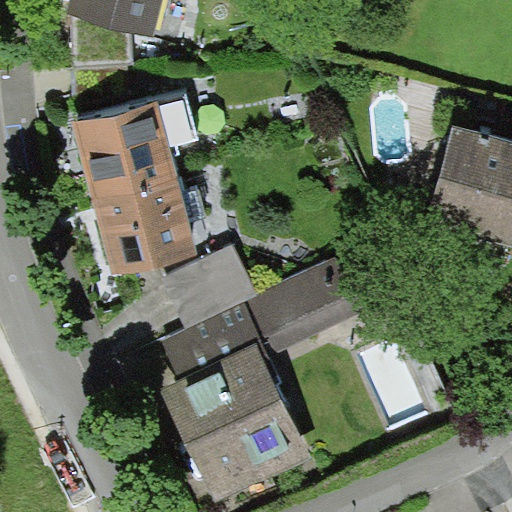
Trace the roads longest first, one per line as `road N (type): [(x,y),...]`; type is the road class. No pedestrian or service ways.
road 1 (residential): [(123,511),(17,288),(0,210)]
road 2 (residential): [(511,414),(457,452),(321,511)]
